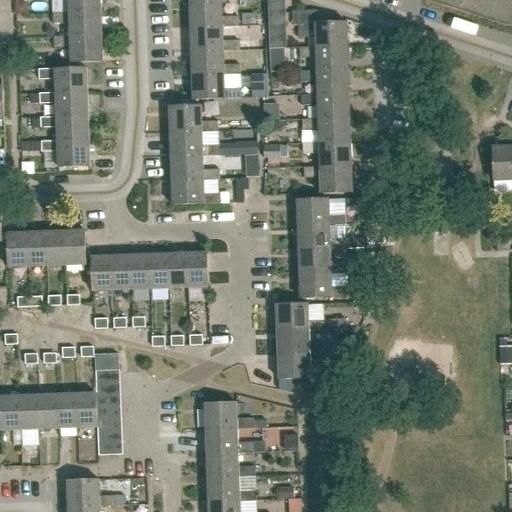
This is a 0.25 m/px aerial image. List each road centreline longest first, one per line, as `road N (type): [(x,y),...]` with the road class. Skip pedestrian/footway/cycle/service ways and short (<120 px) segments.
road 1 (residential): [(97,470),(144,449),(142,402),(242,349),(236,231),(115,233),(114,196)]
road 2 (residential): [(114,196),(127,180),(136,109),(135,0)]
road 3 (residential): [(511,58),(332,0)]
